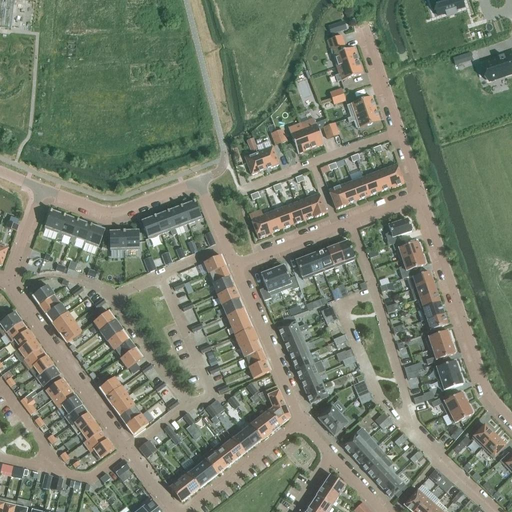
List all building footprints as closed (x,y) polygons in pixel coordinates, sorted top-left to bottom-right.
[(14,0),(0,0),(0,28),(11,30),(14,0)] [(461,0),(431,0),(437,16),(446,13),(445,11),(454,8),(454,10),(455,10),(463,7),(461,0)] [(329,51),(325,53),(331,71),(336,69),(359,61),(355,48),(345,52),(340,37),(326,42),(329,51)] [(470,54),(464,56),(466,62),(472,60),(470,54)] [(511,54),(483,64),(488,82),(511,73),(511,54)] [(340,82),(363,74),(359,61),(336,69),(340,82)] [(332,100),(343,96),(341,90),(329,94),(332,100)] [(343,96),(332,100),(334,106),(345,102),(343,96)] [(351,119),(375,110),(371,98),(346,106),(350,118),(351,119)] [(375,110),(351,119),(350,118),(347,119),(348,124),(354,122),(357,130),(380,123),(375,110)] [(311,151),(324,146),(314,119),(300,124),(302,128),(311,151)] [(329,126),(333,138),(339,136),(334,124),(329,126)] [(333,138),(329,126),(323,129),(327,140),(333,138)] [(302,128),(289,133),(298,156),(311,151),(302,128)] [(276,133),(281,144),(287,142),(282,131),(276,133)] [(276,133),(270,135),(275,147),(281,144),(276,133)] [(253,139),(246,142),(250,152),(257,150),(253,139)] [(258,153),(265,171),(270,170),(279,166),(272,148),(258,153)] [(258,153),(244,158),(251,176),(261,173),(265,171),(258,153)] [(396,166),(385,170),(392,188),(391,188),(392,190),(404,185),(396,166)] [(385,170),(374,174),(380,193),(391,188),(392,188),(385,170)] [(369,197),(380,193),(374,174),(362,179),(369,197)] [(358,201),(369,197),(362,179),(351,183),(358,201)] [(351,183),(340,187),(347,205),(358,201),(351,183)] [(340,187),(328,192),(335,211),(348,206),(347,205),(340,187)] [(319,195),(307,200),(314,218),(314,219),(326,215),(319,195)] [(307,200),(296,204),(303,222),(314,218),(307,200)] [(182,208),(188,225),(201,220),(195,202),(188,204),(189,206),(182,208)] [(292,226),(303,222),(296,204),(285,208),(292,226)] [(168,213),(175,230),(188,225),(182,208),(181,207),(175,209),(176,211),(169,213),(168,213)] [(280,231),(292,226),(285,208),(273,212),(280,231)] [(64,218),(63,217),(57,215),(57,213),(51,211),(44,230),(58,234),(64,218)] [(261,211),(248,216),(258,240),(270,236),(269,235),(262,217),(263,217),(261,211)] [(155,218),(161,235),(175,230),(168,213),(169,213),(168,212),(162,214),(162,216),(156,218),(155,218)] [(280,231),(273,212),(263,217),(262,217),(269,235),(280,231)] [(63,217),(64,218),(58,234),(71,239),(77,222),(70,220),(70,218),(64,216),(63,217)] [(161,235),(155,218),(156,218),(155,217),(149,219),(149,221),(142,224),(148,240),(161,235)] [(392,245),(400,243),(398,237),(411,233),(411,231),(413,230),(410,222),(408,222),(407,220),(388,227),(390,234),(385,236),(389,247),(392,245)] [(77,222),(71,239),(69,243),(74,244),(76,239),(85,242),(90,227),(83,225),(84,223),(77,221),(77,222)] [(9,223),(7,222),(5,229),(16,233),(19,226),(17,226),(9,223)] [(90,227),(85,242),(84,244),(98,249),(104,232),(96,229),(97,228),(90,225),(90,227)] [(124,232),(117,232),(117,234),(109,234),(110,252),(124,251),(124,232)] [(138,233),(130,233),(130,232),(124,232),(124,251),(139,251),(138,233)] [(215,245),(210,234),(205,236),(210,248),(215,245)] [(337,246),(344,265),(355,261),(348,242),(347,243),(346,241),(341,243),(342,245),(337,246)] [(402,261),(421,255),(420,253),(422,253),(419,244),(418,245),(417,243),(405,247),(404,242),(400,243),(392,245),(394,252),(396,251),(400,262),(402,261)] [(194,243),(188,245),(191,254),(197,252),(194,243)] [(337,246),(327,250),(334,269),(344,265),(337,246)] [(181,249),(176,251),(179,261),(185,258),(181,249)] [(316,254),(324,273),(334,269),(327,250),(316,254)] [(168,254),(161,256),(165,266),(168,265),(172,264),(168,254)] [(306,258),(313,277),(324,273),(316,254),(306,258)] [(421,255),(402,261),(404,267),(398,269),(402,280),(413,276),(411,271),(425,266),(424,265),(426,264),(423,256),(421,256),(421,255)] [(225,268),(220,257),(206,263),(203,264),(208,275),(225,268)] [(151,258),(144,261),(148,274),(156,271),(151,258)] [(303,281),(313,277),(306,258),(295,262),(303,281)] [(274,271),(272,271),(281,293),(292,289),(293,291),(298,289),(294,278),(288,280),(283,267),(282,267),(281,266),(273,269),(274,271)] [(225,268),(208,275),(212,286),(230,278),(225,268)] [(272,271),(271,272),(270,270),(262,273),(262,275),(261,275),(266,289),(259,291),(264,302),(271,300),(270,297),(281,293),(272,271)] [(433,284),(429,273),(407,281),(410,291),(433,284)] [(234,289),(230,278),(212,286),(217,296),(234,289)] [(410,291),(414,302),(417,301),(436,294),(433,284),(410,291)] [(54,296),(47,286),(32,297),(39,307),(54,296)] [(234,289),(217,296),(221,307),(239,299),(234,289)] [(421,311),(440,305),(436,294),(417,301),(421,311)] [(61,305),(54,296),(39,307),(46,316),(61,305)] [(239,299),(221,307),(226,317),(243,310),(239,299)] [(61,305),(46,316),(52,325),(68,314),(61,305)] [(421,311),(424,322),(443,315),(440,305),(421,311)] [(299,307),(288,311),(290,317),(302,313),(299,307)] [(243,310),(226,317),(230,327),(248,320),(243,310)] [(100,333),(115,322),(108,313),(93,324),(100,333)] [(0,334),(2,337),(5,335),(4,335),(21,323),(15,314),(0,324),(0,334)] [(68,314),(52,325),(59,335),(74,324),(68,314)] [(424,322),(428,332),(447,326),(447,325),(448,325),(446,319),(445,320),(443,315),(424,322)] [(293,318),(285,321),(287,325),(287,326),(295,322),(293,318)] [(248,320),(230,327),(235,338),(252,330),(248,320)] [(100,333),(107,342),(122,331),(115,322),(100,333)] [(283,341),(300,334),(295,322),(287,326),(278,330),(283,341)] [(5,335),(10,343),(11,344),(27,332),(21,323),(4,335),(5,335)] [(74,324),(59,335),(66,344),(81,333),(74,324)] [(252,330),(235,338),(239,348),(257,341),(252,330)] [(113,352),(129,341),(122,331),(107,342),(113,352)] [(10,344),(16,352),(16,353),(34,340),(27,332),(11,344),(10,343),(10,344)] [(451,344),(450,342),(452,341),(449,333),(447,334),(447,332),(425,339),(429,351),(451,344)] [(287,352),(305,344),(300,334),(283,341),(287,352)] [(40,349),(34,340),(16,353),(16,352),(14,354),(21,363),(22,363),(21,363),(40,349)] [(113,352),(114,352),(120,361),(135,350),(129,341),(113,352)] [(239,348),(244,359),(261,351),(257,341),(239,348)] [(292,362),(309,355),(305,344),(287,352),(292,362)] [(429,351),(431,359),(426,361),(427,366),(434,364),(434,362),(454,355),(454,354),(456,353),(453,345),(451,345),(451,344),(429,351)] [(47,358),(40,349),(21,363),(22,363),(28,372),(29,371),(29,370),(47,358)] [(135,350),(120,361),(127,370),(142,359),(135,350)] [(345,352),(336,356),(339,363),(342,362),(348,360),(353,357),(354,357),(351,350),(345,353),(345,352)] [(261,351),(244,359),(248,369),(266,362),(261,351)] [(296,372),(314,365),(309,355),(292,362),(296,372)] [(29,371),(36,379),(53,367),(47,358),(29,370),(29,371)] [(215,359),(208,362),(211,368),(217,365),(215,359)] [(266,362),(248,369),(253,380),(270,373),(266,362)] [(459,374),(458,372),(460,372),(457,363),(455,364),(455,363),(433,370),(437,382),(437,381),(459,374)] [(301,383),(318,375),(314,365),(296,372),(301,383)] [(59,376),(53,367),(36,379),(43,388),(59,376)] [(416,372),(411,373),(406,375),(407,381),(419,377),(417,372),(416,372)] [(437,381),(441,393),(462,386),(462,384),(464,383),(461,375),(459,376),(459,374),(437,381)] [(305,393),(323,386),(318,375),(301,383),(305,393)] [(356,379),(358,384),(364,382),(361,376),(356,379)] [(106,399),(121,388),(114,379),(102,387),(99,390),(106,399)] [(45,392),(52,401),(69,389),(62,380),(45,392)] [(249,392),(254,389),(251,384),(246,388),(249,392)] [(219,395),(229,391),(227,386),(217,391),(219,395)] [(323,386),(305,393),(310,405),(328,397),(323,386)] [(121,388),(106,399),(112,409),(128,397),(121,388)] [(280,427),(289,420),(290,419),(289,418),(276,388),(265,392),(272,409),(269,412),(280,427)] [(356,393),(358,399),(369,394),(367,388),(356,393)] [(75,397),(69,389),(52,401),(59,410),(60,409),(60,408),(75,397)] [(249,392),(253,397),(258,393),(254,389),(249,392)] [(361,405),(372,400),(369,394),(358,399),(361,405)] [(446,416),(447,415),(467,405),(466,403),(468,402),(464,394),(462,395),(461,394),(444,403),(442,399),(431,404),(433,409),(441,405),(446,416)] [(60,409),(66,417),(82,406),(75,397),(60,408),(60,409)] [(134,407),(128,397),(112,409),(119,418),(134,407)] [(422,403),(421,397),(413,400),(415,405),(416,405),(422,403)] [(236,402),(232,398),(228,401),(231,406),(236,402)] [(31,404),(34,402),(31,399),(27,402),(22,406),(25,409),(31,404)] [(167,408),(170,412),(179,405),(176,401),(167,408)] [(231,406),(235,411),(240,407),(236,402),(231,406)] [(468,406),(467,405),(447,415),(452,426),(472,416),(472,414),(473,413),(469,405),(468,406)] [(88,415),(82,406),(66,417),(64,418),(71,427),(88,415)] [(214,411),(210,406),(205,410),(209,415),(214,411)] [(134,407),(119,418),(126,427),(141,416),(134,407)] [(326,429),(340,416),(332,407),(318,420),(326,429)] [(209,415),(213,419),(217,416),(214,411),(209,415)] [(260,419),(271,434),(280,427),(269,412),(260,419)] [(186,423),(191,419),(187,414),(183,418),(186,423)] [(94,424),(88,415),(71,427),(70,427),(77,437),(81,434),(81,433),(94,424)] [(141,416),(126,427),(133,437),(148,425),(141,416)] [(340,416),(326,429),(334,438),(348,425),(340,416)] [(186,423),(190,427),(192,426),(195,424),(191,419),(186,423)] [(271,434),(260,419),(251,426),(262,441),(271,434)] [(387,419),(383,423),(387,427),(392,423),(387,419)] [(379,427),(383,431),(387,427),(383,423),(379,427)] [(81,434),(87,442),(101,432),(94,424),(81,433),(81,434)] [(190,427),(186,431),(195,442),(201,438),(192,426),(190,427)] [(242,433),(253,448),(262,441),(251,426),(242,433)] [(471,439),(482,449),(495,436),(494,435),(494,436),(489,432),(490,432),(485,427),(485,428),(484,426),(471,439)] [(167,435),(172,431),(168,427),(163,430),(167,435)] [(458,428),(450,438),(455,441),(463,432),(458,428)] [(253,448),(242,433),(239,429),(230,436),(244,455),(253,448)] [(167,435),(171,440),(176,436),(172,431),(167,435)] [(87,442),(83,444),(90,454),(92,453),(92,452),(107,441),(101,432),(87,442)] [(351,456),(365,443),(356,434),(342,447),(351,456)] [(403,435),(398,439),(403,444),(407,440),(403,435)] [(221,443),(235,462),(244,455),(230,436),(221,443)] [(495,437),(495,436),(482,449),(492,459),(505,447),(504,446),(505,445),(500,440),(499,441),(495,437)] [(461,447),(463,449),(470,442),(465,438),(453,451),(455,453),(461,447)] [(394,444),(398,448),(403,444),(398,439),(394,444)] [(113,450),(107,441),(92,452),(92,453),(98,461),(113,450)] [(142,455),(153,447),(149,442),(138,450),(142,455)] [(212,450),(226,469),(235,462),(221,443),(212,450)] [(365,443),(351,456),(359,465),(372,452),(365,443)] [(142,455),(146,460),(157,452),(153,447),(142,455)] [(380,460),(384,457),(376,448),(372,452),(359,465),(366,473),(380,460)] [(226,469),(212,450),(203,457),(217,476),(226,469)] [(422,457),(418,452),(414,456),(418,461),(422,457)] [(511,475),(511,457),(508,454),(499,462),(503,467),(504,466),(511,475)] [(414,465),(418,461),(414,456),(409,460),(414,465)] [(194,464),(208,483),(217,476),(203,457),(194,464)] [(366,473),(374,482),(388,469),(392,465),(384,457),(380,460),(366,473)] [(121,463),(112,470),(118,478),(126,472),(130,469),(123,461),(121,463)] [(185,471),(199,490),(208,483),(194,464),(185,471)] [(388,469),(374,482),(382,490),(396,477),(388,469)] [(176,478),(190,497),(199,490),(185,471),(176,478)] [(439,474),(432,483),(436,487),(444,478),(439,474)] [(322,487),(339,498),(346,487),(329,476),(322,487)] [(394,496),(397,499),(407,489),(396,477),(382,490),(390,499),(394,496)] [(51,491),(60,493),(63,480),(54,478),(51,491)] [(176,478),(166,485),(181,504),(190,497),(176,478)] [(436,487),(441,491),(449,482),(444,478),(436,487)] [(322,487),(316,497),(332,508),(339,498),(322,487)] [(414,511),(426,499),(417,492),(404,507),(409,511),(414,511)] [(316,497),(310,506),(318,511),(337,511),(338,511),(336,511),(332,508),(316,497),(315,497),(316,497)] [(142,509),(144,511),(159,511),(152,502),(151,502),(148,498),(139,505),(142,509)] [(429,511),(434,507),(426,499),(414,511),(429,511)] [(16,508),(17,503),(5,500),(2,511),(14,511),(15,507),(16,508)]
